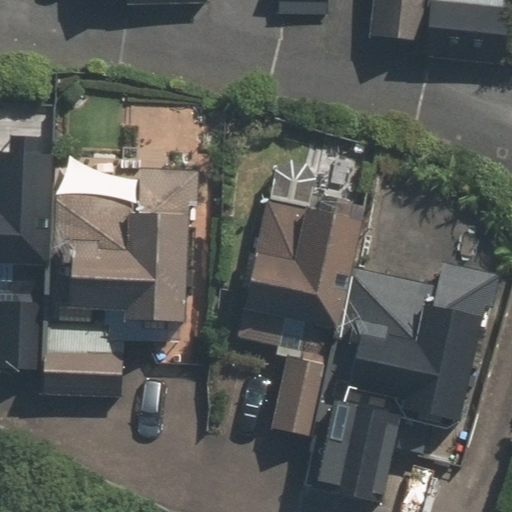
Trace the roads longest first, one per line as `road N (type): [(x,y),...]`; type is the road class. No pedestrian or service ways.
road 1 (residential): [(0,38),(126,45),(511,112)]
road 2 (residential): [(60,419),(253,511)]
road 3 (residential): [(453,511),(472,476),(511,320)]
